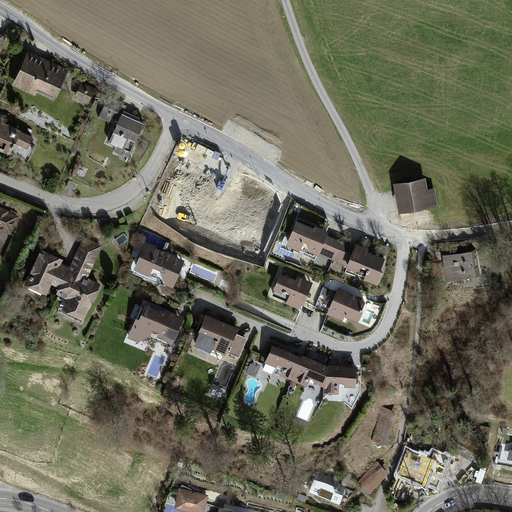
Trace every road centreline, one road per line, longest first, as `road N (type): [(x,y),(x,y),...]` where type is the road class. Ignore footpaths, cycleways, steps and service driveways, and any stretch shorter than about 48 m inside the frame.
road 1 (residential): [(405,234),(398,295),(376,345),(344,351),(247,313)]
road 2 (residential): [(372,224),(363,174),(309,70),(286,0)]
road 3 (residential): [(178,117),(141,183),(119,198),(70,206),(0,177)]
road 4 (residential): [(178,117),(372,224)]
road 5 (residential): [(0,7),(74,60),(178,117)]
